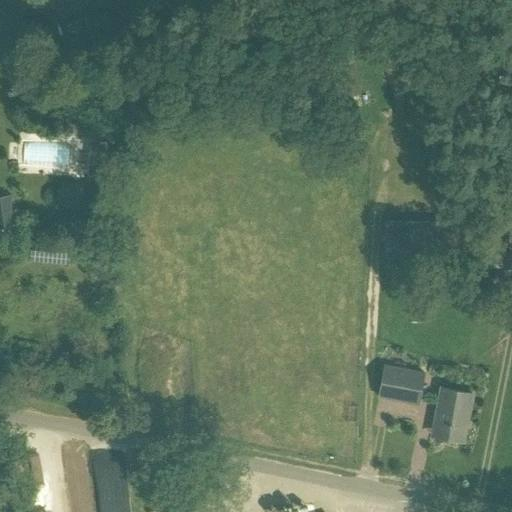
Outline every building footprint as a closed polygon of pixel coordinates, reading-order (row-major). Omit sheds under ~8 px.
[(319,56),(323,69),(342,64),(352,61),(348,48),(319,56)] [(90,157),(106,158),(107,141),(91,140),(90,157)] [(0,228),(12,227),(7,194),(0,194),(0,228)] [(511,248),(511,251),(503,252),(504,268),(511,267),(511,235),(509,236),(509,249),(511,248)] [(419,406),(425,372),(384,365),(378,398),(419,406)] [(463,441),(472,393),(441,388),(434,424),(441,425),(438,437),(463,441)] [(107,498),(125,493),(121,479),(103,484),(107,498)]
